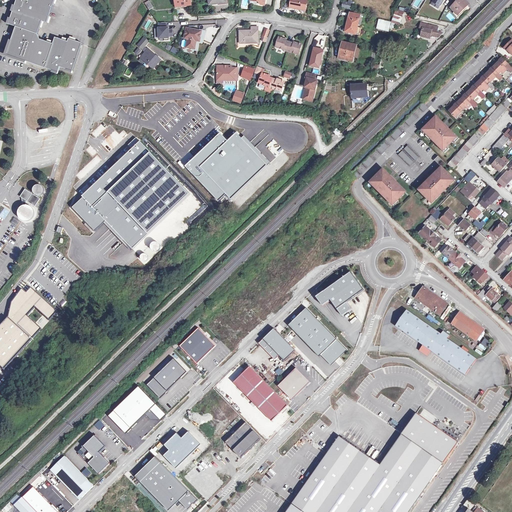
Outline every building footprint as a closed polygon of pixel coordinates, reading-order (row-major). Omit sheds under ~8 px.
[(17,26),(38,33),(42,22),(47,23),(55,0),(17,0),(15,6),(11,11),(13,12),(11,19),(7,24),(17,26)] [(300,0),(290,0),(289,8),(304,11),(306,1),(300,0)] [(353,1),(342,0),(341,8),(352,9),(353,1)] [(469,4),(465,0),(458,0),(451,8),(457,15),(469,4)] [(402,12),(394,11),(390,23),(397,26),(402,12)] [(356,34),(359,20),(348,17),(345,32),(356,34)] [(165,23),(158,24),(159,39),(164,39),(164,41),(169,41),(169,36),(168,30),(167,31),(167,28),(165,28),(165,23)] [(438,37),(442,34),(437,32),(438,27),(421,23),(420,28),(423,29),(421,37),(430,39),(431,35),(438,37)] [(38,33),(17,26),(12,41),(7,55),(27,62),(46,68),(53,44),(41,39),(38,33)] [(188,39),(187,47),(195,48),(196,40),(199,40),(200,30),(185,28),(184,39),(188,39)] [(257,45),(257,28),(249,28),(249,32),(239,33),(239,45),(257,45)] [(56,37),(53,44),(46,68),(53,71),(58,74),(61,67),(68,70),(72,73),(83,43),(69,39),(68,42),(56,37)] [(276,48),(291,53),(291,52),(299,55),(302,45),(294,43),(294,44),(286,42),(286,40),(279,38),(276,48)] [(12,41),(10,40),(4,56),(26,64),(27,62),(7,55),(12,41)] [(353,61),(356,46),(343,43),(340,58),(353,61)] [(170,51),(176,55),(179,50),(173,46),(170,51)] [(320,68),(323,52),(314,50),(310,66),(320,68)] [(161,61),(147,51),(144,55),(141,60),(145,63),(154,70),(161,61)] [(502,58),(493,68),(498,73),(500,74),(501,72),(503,74),(507,70),(504,67),(507,64),(502,58)] [(254,70),(246,67),(243,77),(251,80),(254,70)] [(493,68),(484,76),(490,81),(491,83),(496,77),(495,76),(498,73),(493,68)] [(237,81),(236,69),(218,69),(218,82),(237,81)] [(290,79),(292,73),(285,70),(283,76),(290,79)] [(316,75),(307,73),(305,82),(307,82),(308,82),(307,88),(305,96),(314,98),(318,81),(315,80),(316,75)] [(285,82),(278,79),(277,80),(270,78),(270,76),(263,74),(259,83),(267,86),(266,86),(267,87),(271,88),(275,89),(282,91),(285,82)] [(484,76),(475,85),(480,90),(482,92),(484,90),(485,91),(489,88),(486,85),(490,81),(484,76)] [(367,82),(353,83),(354,93),(359,93),(359,96),(370,95),(369,88),(368,89),(367,82)] [(475,85),(467,94),(472,99),(473,100),(478,95),(477,94),(480,90),(475,85)] [(246,94),(238,91),(235,100),(242,103),(246,94)] [(467,94),(457,103),(463,108),(464,110),(466,108),(467,109),(471,105),(468,102),(472,99),(467,94)] [(507,108),(510,105),(504,100),(501,103),(507,108)] [(419,105),(424,111),(428,108),(423,102),(419,105)] [(457,103),(449,111),(455,118),(461,113),(459,111),(463,108),(457,103)] [(500,104),(497,107),(503,113),(506,109),(500,104)] [(497,107),(494,111),(500,116),(503,113),(497,107)] [(494,111),(491,114),(497,119),(500,116),(494,111)] [(405,120),(410,125),(417,117),(412,112),(405,120)] [(491,114),(488,117),(495,123),(497,119),(491,114)] [(488,117),(485,121),(492,126),(495,123),(488,117)] [(429,124),(423,130),(443,151),(456,138),(447,128),(447,129),(442,125),(443,124),(436,118),(430,124),(429,124)] [(485,121),(483,124),(489,129),(492,126),(485,121)] [(489,129),(483,124),(480,127),(486,133),(489,129)] [(486,133),(480,127),(477,130),(483,136),(486,133)] [(396,139),(402,132),(398,128),(391,135),(396,139)] [(477,130),(472,136),(474,137),(478,141),(483,136),(477,130)] [(503,135),(500,138),(506,143),(509,140),(503,135)] [(194,191),(143,136),(85,189),(86,191),(73,204),(95,227),(105,217),(132,247),(194,191)] [(472,139),(471,137),(467,142),(473,147),(478,141),(474,137),(472,139)] [(497,141),(494,145),(500,150),(503,146),(497,141)] [(382,154),(388,147),(384,142),(377,149),(382,154)] [(473,147),(467,142),(464,145),(470,151),(473,147)] [(461,148),(467,154),(470,151),(464,145),(461,148)] [(500,150),(494,145),(491,148),(497,153),(500,150)] [(411,165),(418,156),(406,146),(399,154),(411,165)] [(465,157),(467,154),(461,148),(458,152),(465,157)] [(458,152),(455,155),(462,160),(465,157),(458,152)] [(455,155),(453,158),(459,163),(462,160),(455,155)] [(370,157),(363,162),(367,167),(374,161),(370,157)] [(459,163),(453,158),(450,161),(456,167),(459,163)] [(491,165),(499,172),(506,165),(501,161),(498,158),(494,162),(492,165),(491,165)] [(441,168),(419,190),(432,203),(454,181),(441,168)] [(383,170),(370,182),(393,205),(406,192),(383,170)] [(511,176),(507,173),(507,172),(498,182),(504,188),(511,178),(511,176)] [(469,183),(474,178),(470,174),(464,180),(469,183)] [(27,201),(35,207),(40,199),(37,197),(38,196),(39,196),(40,196),(41,196),(41,195),(42,195),(43,194),(44,193),(44,192),(44,191),(44,190),(44,189),(44,188),(43,187),(43,186),(42,186),(41,186),(41,185),(40,185),(39,185),(38,185),(37,185),(37,186),(36,186),(35,186),(35,187),(34,188),(34,189),(34,190),(34,191),(34,192),(34,193),(35,194),(34,195),(32,194),(27,201)] [(474,198),(479,192),(473,186),(468,192),(474,198)] [(486,209),(491,202),(492,203),(499,196),(491,190),(479,203),(486,209)] [(361,206),(357,209),(361,215),(365,213),(361,206)] [(4,208),(0,214),(0,216),(4,219),(9,212),(4,208)] [(475,219),(480,213),(475,208),(469,214),(475,219)] [(448,226),(455,219),(452,217),(454,214),(449,210),(441,220),(448,226)] [(436,211),(431,216),(436,220),(441,215),(436,211)] [(436,220),(431,216),(427,219),(433,224),(436,220)] [(24,230),(28,223),(23,219),(19,227),(24,230)] [(465,231),(470,226),(464,220),(459,226),(465,231)] [(494,232),(500,224),(498,222),(489,232),(493,236),(496,234),(494,232)] [(494,232),(496,234),(499,237),(507,228),(502,223),(500,224),(494,232)] [(419,234),(427,241),(434,234),(431,231),(430,231),(426,228),(419,234)] [(485,237),(488,234),(483,229),(480,232),(485,237)] [(482,242),(485,238),(478,232),(474,236),(482,242)] [(434,234),(427,241),(434,248),(441,241),(436,237),(437,237),(434,234)] [(477,253),(483,247),(473,238),(467,244),(477,253)] [(511,240),(510,238),(500,248),(507,254),(508,255),(511,250),(511,245),(511,244),(511,240)] [(442,253),(449,259),(454,253),(448,247),(442,253)] [(507,254),(500,248),(496,254),(502,259),(507,254)] [(282,264),(289,257),(285,253),(278,260),(282,264)] [(454,253),(449,259),(460,269),(465,262),(454,253)] [(271,266),(263,272),(265,275),(273,269),(271,266)] [(475,275),(472,277),(481,285),(488,277),(476,266),(471,272),(475,275)] [(504,276),(502,278),(510,286),(511,283),(511,271),(505,278),(504,276)] [(351,272),(317,297),(323,306),(331,300),(342,316),(351,309),(347,302),(364,290),(351,272)] [(258,290),(265,298),(269,295),(263,286),(258,290)] [(415,298),(440,315),(448,304),(423,286),(415,298)] [(26,292),(22,288),(11,303),(8,318),(0,326),(0,366),(4,370),(39,332),(35,328),(37,325),(27,316),(35,308),(49,321),(58,312),(31,287),(26,292)] [(489,292),(486,296),(492,301),(497,295),(490,288),(488,290),(489,292)] [(238,303),(242,299),(236,292),(232,296),(238,303)] [(253,297),(248,301),(255,308),(259,304),(253,297)] [(496,311),(501,306),(497,302),(492,308),(496,311)] [(229,306),(225,309),(232,318),(240,312),(236,307),(232,310),(229,306)] [(423,310),(429,315),(432,310),(425,306),(423,310)] [(307,308),(289,325),(298,335),(319,357),(323,353),(329,360),(331,357),(334,361),(346,349),(316,317),(307,308)] [(407,310),(396,326),(422,345),(423,345),(431,351),(466,375),(477,359),(448,338),(450,335),(444,331),(442,334),(407,310)] [(460,312),(452,324),(477,341),(485,329),(460,312)] [(215,323),(220,326),(223,320),(218,317),(215,323)] [(199,328),(180,346),(198,364),(216,346),(199,328)] [(274,328),(264,339),(285,361),(296,350),(274,328)] [(484,338),(481,344),(486,347),(490,341),(484,338)] [(431,351),(423,345),(419,350),(427,356),(431,351)] [(160,399),(188,372),(174,358),(147,385),(160,399)] [(297,368),(278,386),(293,400),(311,382),(297,368)] [(478,401),(486,389),(484,387),(475,399),(478,401)] [(281,398),(271,408),(278,415),(288,405),(281,398)] [(340,436),(286,511),(409,511),(443,463),(457,443),(416,414),(402,434),(381,465),(340,436)] [(95,435),(78,452),(99,474),(110,463),(104,457),(103,459),(102,457),(103,456),(100,453),(106,447),(95,435)] [(65,456),(51,470),(75,495),(80,490),(85,495),(94,486),(65,456)] [(135,477),(141,482),(161,462),(156,457),(135,477)] [(161,462),(141,482),(169,511),(179,501),(188,510),(192,506),(191,506),(194,503),(194,504),(198,500),(161,462)] [(252,479),(246,485),(251,490),(255,486),(261,491),(263,488),(252,479)] [(80,490),(75,495),(80,500),(85,495),(80,490)] [(23,497),(14,505),(21,511),(37,511),(38,511),(23,497)] [(484,511),(479,508),(480,507),(468,499),(463,505),(469,509),(473,511),(484,511)] [(58,511),(49,501),(38,511),(37,511),(58,511)] [(431,501),(422,511),(427,511),(433,503),(431,501)]
